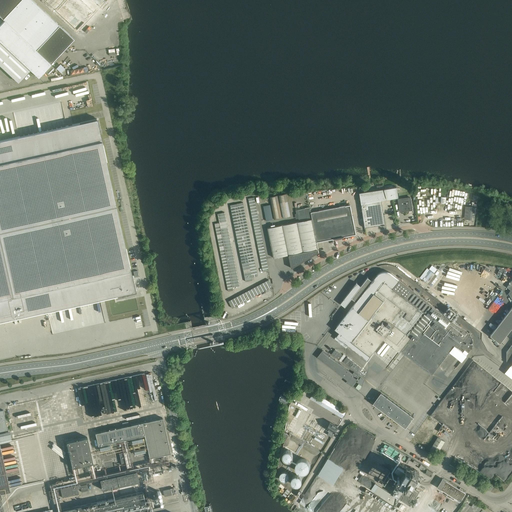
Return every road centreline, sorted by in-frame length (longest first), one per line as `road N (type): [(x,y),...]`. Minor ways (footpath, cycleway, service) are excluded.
road 1 (secondary): [(254,319),(383,252),(454,241),(511,247)]
road 2 (secondary): [(0,374),(254,319)]
road 3 (secondary): [(429,234),(356,253),(286,296)]
road 4 (unclassified): [(415,227),(333,253),(287,281),(286,296)]
road 5 (unclassified): [(511,491),(489,498),(379,431)]
